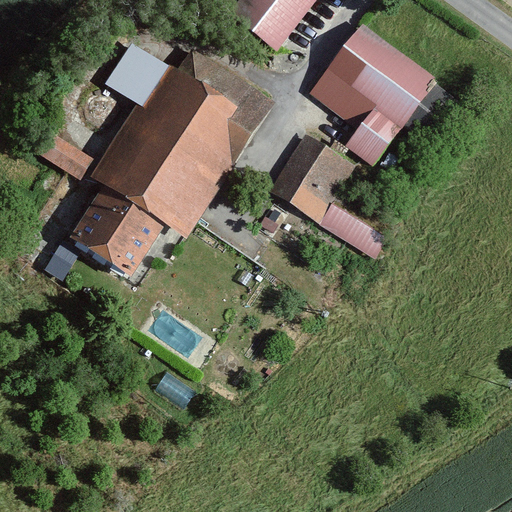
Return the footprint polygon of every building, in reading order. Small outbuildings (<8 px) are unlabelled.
[(318,0),(231,0),(224,10),(275,52),(318,0)] [(439,75),(358,18),(306,90),(356,126),(343,144),(374,165),(439,75)] [(174,65),(126,35),(98,79),(131,100),(84,175),(101,185),(74,227),(130,262),(158,218),(186,236),(271,101),(185,47),(174,65)] [(88,153),(45,127),(30,152),(73,178),(88,153)] [(347,163),(299,133),(265,187),(370,253),(384,230),(327,195),(347,163)] [(292,217),(270,203),(255,227),(277,240),(292,217)] [(66,279),(83,249),(65,240),(48,270),(66,279)]
